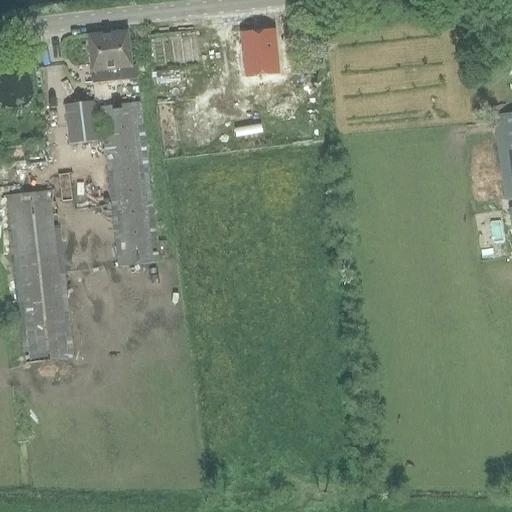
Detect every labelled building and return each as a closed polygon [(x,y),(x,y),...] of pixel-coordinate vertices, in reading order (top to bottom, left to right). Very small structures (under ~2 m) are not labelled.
[(244,33),(249,77),(281,73),(276,30),(244,33)] [(128,31),(88,36),(93,83),(138,78),(137,66),(132,66),(128,31)] [(64,105),(69,145),(100,142),(96,102),(64,105)] [(141,102),(100,107),(118,266),(159,261),(141,102)] [(511,113),(493,117),(505,201),(511,199),(511,113)] [(6,196),(25,364),(74,358),(55,191),(6,196)]
